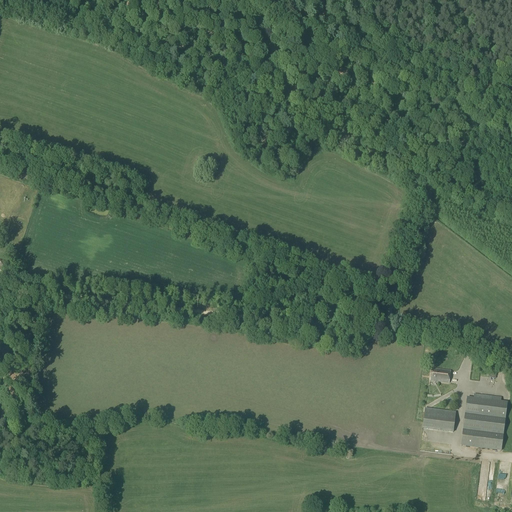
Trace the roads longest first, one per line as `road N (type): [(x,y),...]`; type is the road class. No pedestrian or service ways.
road 1 (track): [(0,162),(363,288),(397,287)]
road 2 (track): [(387,328),(40,294),(0,349)]
road 3 (unclassified): [(511,373),(468,342),(386,325),(457,106)]
road 4 (unclassified): [(457,106),(222,0)]
road 5 (track): [(416,0),(420,17),(465,37),(457,106),(511,65)]
